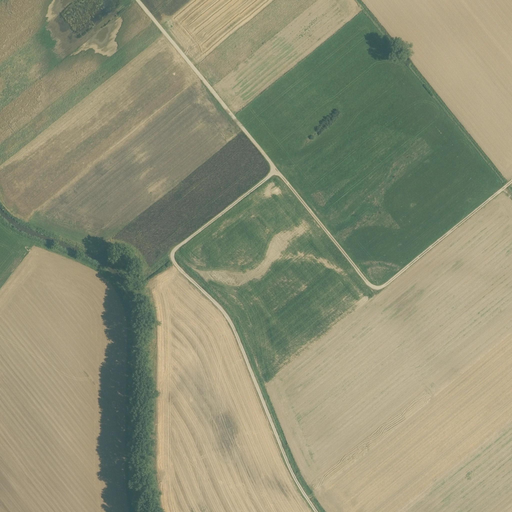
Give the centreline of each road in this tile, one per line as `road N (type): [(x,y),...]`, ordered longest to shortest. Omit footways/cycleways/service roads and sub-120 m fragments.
road 1 (track): [(316,511),(232,322),(175,264),(177,253),(280,175),(137,0)]
road 2 (track): [(280,175),(377,292),(511,184)]
